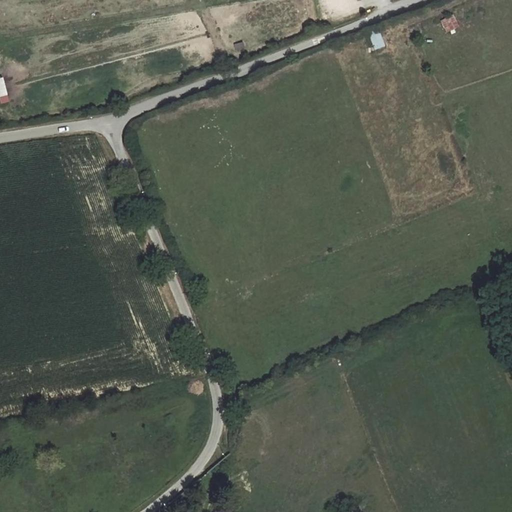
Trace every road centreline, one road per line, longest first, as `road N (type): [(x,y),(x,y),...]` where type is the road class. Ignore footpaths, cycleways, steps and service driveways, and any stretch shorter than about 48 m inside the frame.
road 1 (unclassified): [(109,122),(219,402),(213,448),(149,511)]
road 2 (unclassified): [(418,0),(109,122)]
